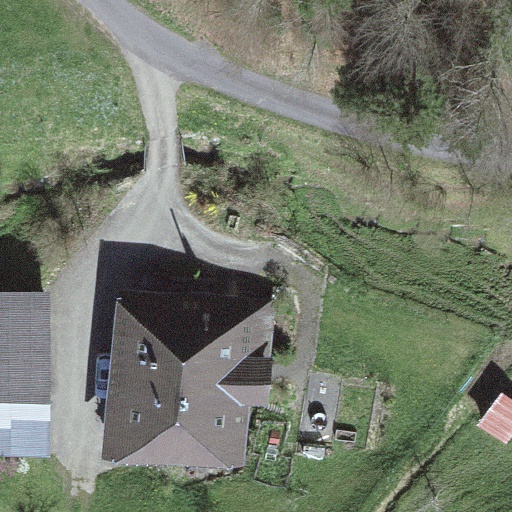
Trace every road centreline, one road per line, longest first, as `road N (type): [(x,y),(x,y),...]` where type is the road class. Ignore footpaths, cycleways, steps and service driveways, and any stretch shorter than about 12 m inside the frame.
road 1 (track): [(147,38),(167,192),(89,300),(79,483)]
road 2 (track): [(101,0),(147,38),(243,86),(412,137),(511,153)]
